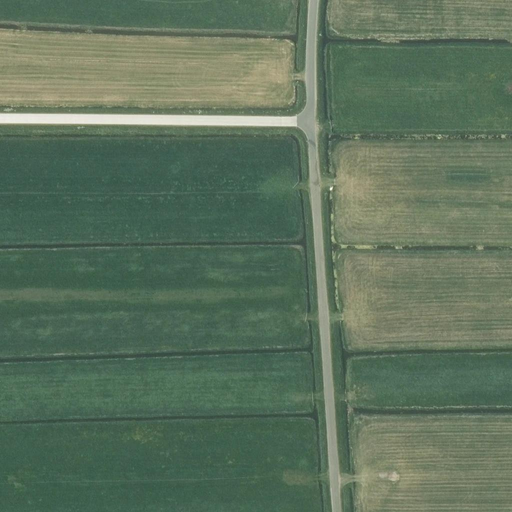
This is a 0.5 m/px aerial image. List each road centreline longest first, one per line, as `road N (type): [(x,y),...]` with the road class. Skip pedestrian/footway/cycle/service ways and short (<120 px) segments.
road 1 (unclassified): [(337,511),(309,122)]
road 2 (unclassified): [(0,120),(309,122)]
road 3 (unclassified): [(309,122),(312,0)]
